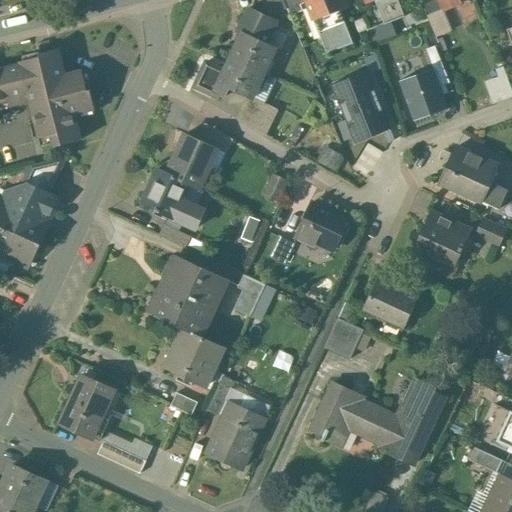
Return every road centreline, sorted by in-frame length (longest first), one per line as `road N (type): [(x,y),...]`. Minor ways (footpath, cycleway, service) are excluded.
road 1 (residential): [(146,77),(0,398)]
road 2 (residential): [(146,77),(366,199)]
road 3 (residential): [(0,422),(192,511)]
